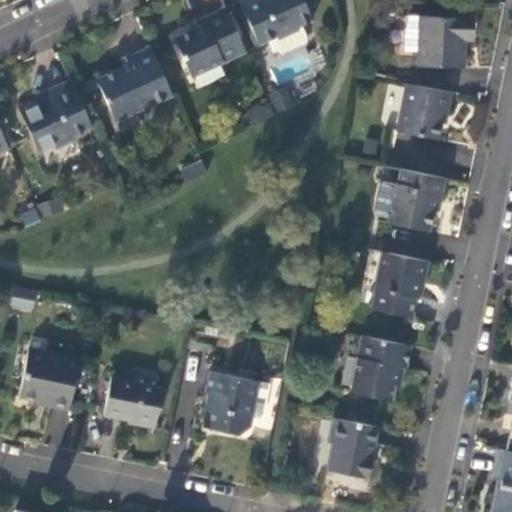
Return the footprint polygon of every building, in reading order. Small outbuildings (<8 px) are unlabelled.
[(311,17),(303,0),(240,0),(259,41),(268,37),(274,48),(278,46),(283,49),(306,38),(307,33),(302,21),(311,17)] [(200,17),(202,23),(191,28),(174,36),(191,75),(246,51),(226,5),(213,11),(204,15),(200,17)] [(473,16),(413,14),(408,30),(407,50),(421,51),(421,63),(463,65),(463,48),(459,48),(459,36),(473,37),(473,27),(473,16)] [(189,22),(191,28),(202,23),(200,17),(189,22)] [(123,115),(173,94),(151,46),(138,52),(130,55),(133,62),(124,66),(98,77),(114,113),(123,115)] [(119,56),(124,66),(133,62),(130,55),(129,52),(119,56)] [(74,133),(92,125),(70,76),(55,83),(46,87),(49,96),(36,101),(34,95),(17,103),(38,149),(50,144),(56,145),(75,136),(74,133)] [(447,111),(451,91),(408,82),(398,128),(437,137),(441,121),(443,110),(447,111)] [(248,112),(253,123),(274,113),(270,101),(248,112)] [(0,150),(8,147),(0,128),(0,150)] [(180,170),(185,181),(208,170),(202,159),(180,170)] [(441,197),(445,177),(401,167),(398,182),(396,181),(396,182),(384,180),(380,183),(374,207),(377,212),(390,214),(388,220),(429,229),(433,209),(436,196),(441,197)] [(424,278),(428,260),(385,251),(377,285),(371,290),(369,302),(373,307),(413,315),(417,293),(420,280),(424,278)] [(406,367),(410,344),(361,334),(351,384),(356,391),(392,399),(396,380),(399,365),(406,367)] [(78,359),(28,349),(19,395),(37,399),(50,401),(50,404),(68,408),(78,359)] [(256,380),(210,370),(206,392),(213,394),(206,425),(225,429),(239,432),(243,431),(246,428),(249,414),(258,416),(262,415),(269,383),(256,380)] [(104,412),(120,416),(128,379),(112,376),(104,412)] [(162,387),(128,379),(120,416),(133,418),(132,421),(140,422),(154,425),(162,387)] [(372,446),(376,426),(334,417),(329,441),(333,442),(328,468),(368,477),(372,458),(370,457),(372,446)] [(511,511),(511,450),(498,447),(495,464),(492,476),(501,478),(499,487),(497,487),(492,511),(511,511)]
